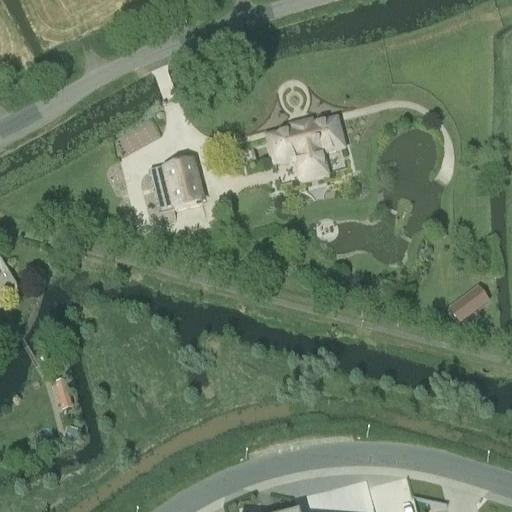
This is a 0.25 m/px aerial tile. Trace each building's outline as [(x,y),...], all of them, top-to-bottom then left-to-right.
[(338,136),(335,126),(269,143),(276,169),(297,163),(302,184),(326,178),(321,157),(326,156),(329,158),(337,156),(338,153),(342,152),(341,148),(343,145),(341,138),(338,136)] [(194,163),(161,171),(171,213),(204,205),(194,163)] [(0,297),(2,298),(17,290),(0,261),(0,297)] [(464,319),(486,324),(490,307),(469,301),(464,319)] [(65,383),(53,386),(61,415),(72,412),(65,383)] [(63,437),(62,444),(73,447),(77,432),(66,429),(65,433),(63,437)]
